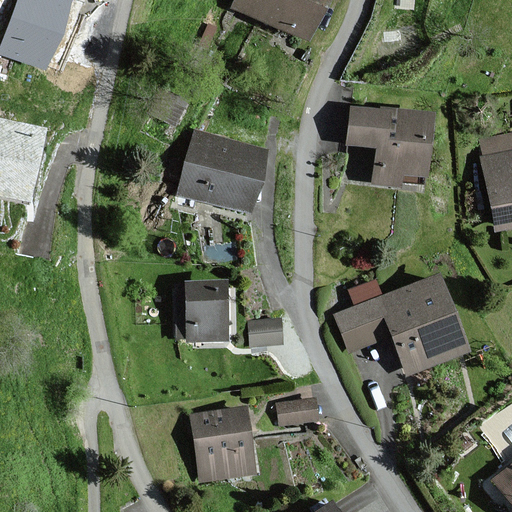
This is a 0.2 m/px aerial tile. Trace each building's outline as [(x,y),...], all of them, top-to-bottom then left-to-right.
[(70,1),(66,0),(23,0),(5,53),(46,68),(70,1)] [(240,0),(239,4),(309,34),(323,0),(240,0)] [(382,120),(345,114),(340,149),(372,153),(367,185),(391,189),(393,179),(415,182),(424,122),(382,116),(382,120)] [(43,133),(0,123),(0,195),(27,202),(43,133)] [(263,155),(197,135),(180,192),(246,211),(263,155)] [(511,149),(510,137),(479,142),(482,161),(477,162),(488,233),(511,229),(511,149)] [(430,275),(332,316),(348,355),(386,340),(402,377),(462,352),(430,275)] [(223,339),(222,286),(177,287),(178,340),(223,339)] [(280,344),(278,322),(251,324),(252,347),(280,344)] [(290,365),(288,351),(270,354),(272,367),(290,365)] [(314,421),(312,402),(280,405),(281,424),(314,421)] [(253,473),(243,410),(192,418),(201,481),(253,473)] [(511,459),(490,477),(511,505),(511,459)]
